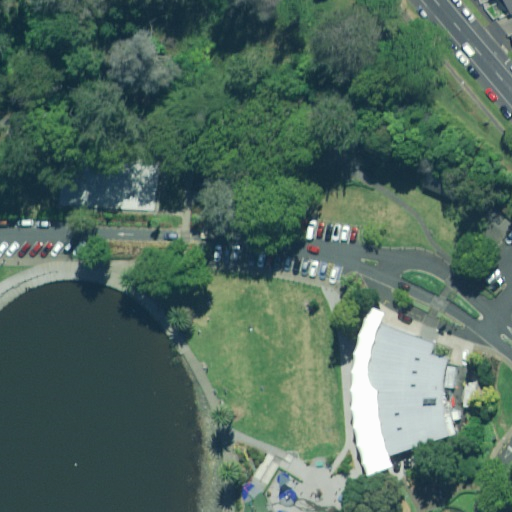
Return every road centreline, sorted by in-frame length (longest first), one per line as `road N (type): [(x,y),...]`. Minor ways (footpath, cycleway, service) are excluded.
road 1 (unclassified): [(377,265),(185,237),(0,235)]
road 2 (unclassified): [(511,358),(465,318),(377,265)]
road 3 (unclassified): [(377,265),(440,272),(511,334)]
